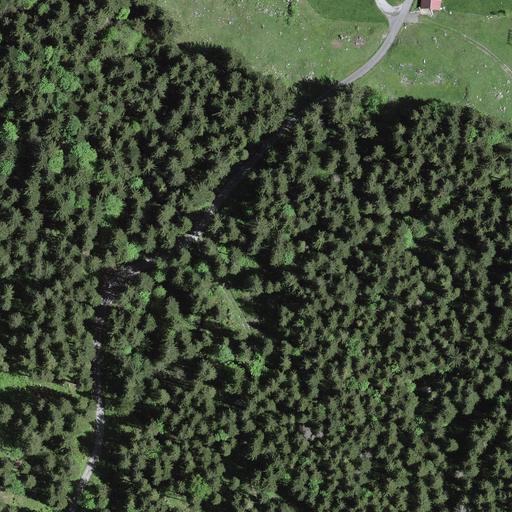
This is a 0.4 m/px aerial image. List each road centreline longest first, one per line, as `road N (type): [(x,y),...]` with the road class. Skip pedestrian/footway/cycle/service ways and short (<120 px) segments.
road 1 (track): [(403,16),(376,61),(240,174),(183,247),(111,292),(97,334),(102,438),(72,511)]
road 2 (track): [(257,511),(241,447),(251,343),(204,257),(199,230)]
road 3 (track): [(379,0),(471,42),(511,73)]
